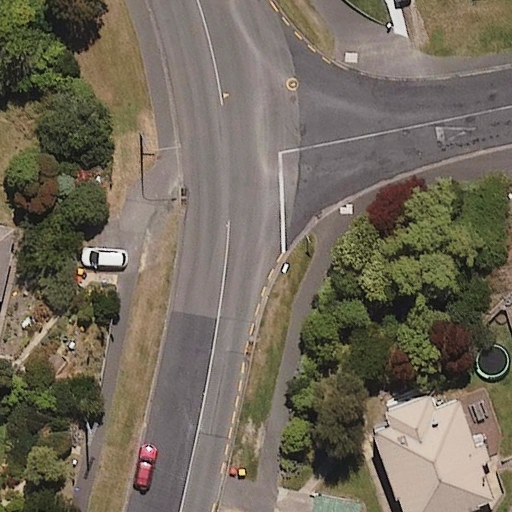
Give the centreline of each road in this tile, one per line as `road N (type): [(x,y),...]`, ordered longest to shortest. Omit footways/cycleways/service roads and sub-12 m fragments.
road 1 (secondary): [(180,511),(224,270),(226,162)]
road 2 (residential): [(226,162),(511,106)]
road 3 (secondary): [(226,162),(218,80),(197,0)]
